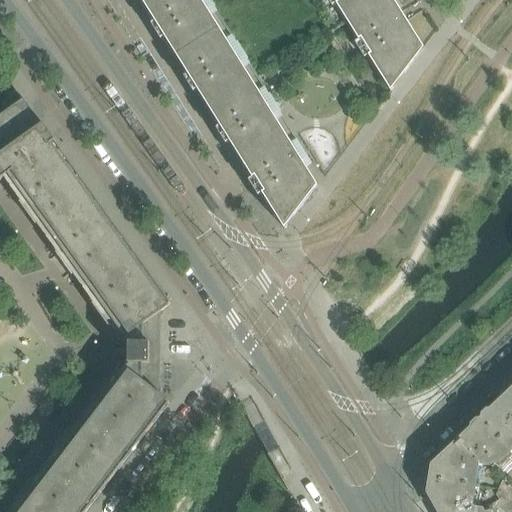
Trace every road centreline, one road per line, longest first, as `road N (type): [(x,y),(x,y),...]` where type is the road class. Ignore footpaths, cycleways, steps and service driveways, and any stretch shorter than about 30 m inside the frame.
road 1 (unclassified): [(3,0),(249,344)]
road 2 (unclassified): [(395,488),(220,220)]
road 3 (unclassified): [(220,220),(66,0)]
road 4 (residential): [(220,220),(229,171),(122,0)]
road 5 (residential): [(249,344),(122,511)]
road 6 (unclassified): [(249,344),(353,511)]
road 7 (residential): [(395,488),(411,454),(511,360)]
